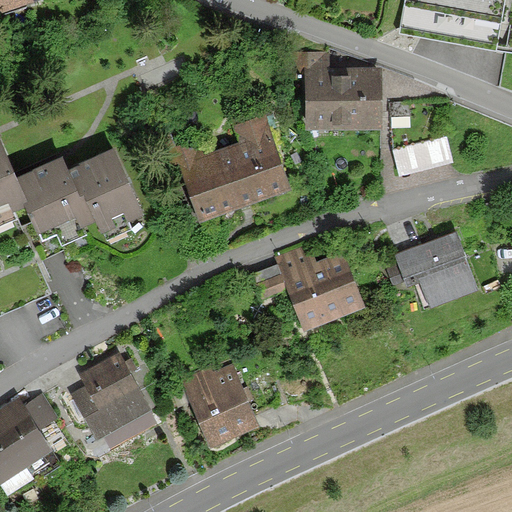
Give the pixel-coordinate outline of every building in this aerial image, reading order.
[(511,0),(404,0),(398,33),(511,51),(511,0)] [(301,78),(302,126),(378,126),(378,68),(325,68),(325,55),(291,56),(292,78),(301,78)] [(168,149),(190,212),(284,178),(262,116),(232,126),(237,138),(195,153),(191,141),(168,149)] [(454,138),(399,144),(403,171),(457,164),(454,138)] [(0,221),(29,209),(41,236),(82,218),(86,227),(98,222),(104,235),(141,218),(114,158),(67,179),(62,168),(16,188),(0,153),(0,221)] [(450,236),(383,260),(392,286),(416,277),(426,304),(469,288),(450,236)] [(356,307),(337,257),(284,277),(304,327),(356,307)] [(57,390),(80,436),(142,405),(119,359),(57,390)] [(227,363),(181,380),(203,440),(249,423),(227,363)] [(0,424),(0,481),(48,452),(22,410),(0,424)] [(12,490),(33,477),(27,467),(5,479),(12,490)]
